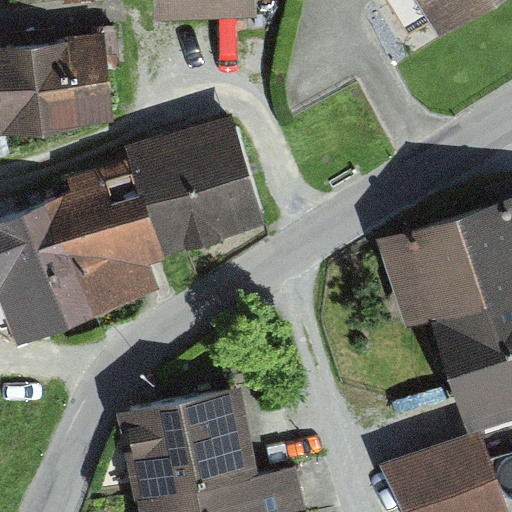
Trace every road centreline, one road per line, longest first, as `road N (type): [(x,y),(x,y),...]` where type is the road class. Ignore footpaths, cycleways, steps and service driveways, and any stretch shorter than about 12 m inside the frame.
road 1 (tertiary): [(511,112),(153,334),(108,380),(52,511)]
road 2 (track): [(278,255),(347,423),(398,511)]
